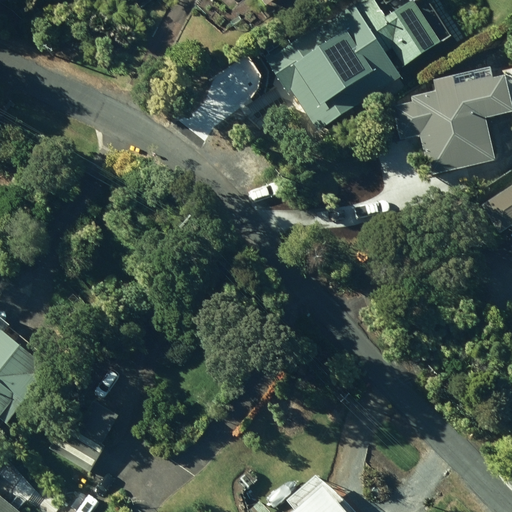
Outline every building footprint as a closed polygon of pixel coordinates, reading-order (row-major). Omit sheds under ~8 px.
[(133,0),(142,10),(154,0),(133,0)] [(294,88),(321,131),(408,77),(391,49),(395,46),(407,64),(445,41),(419,0),(415,0),(388,17),(377,0),(366,0),(292,45),(291,43),(269,56),(290,91),(294,88)] [(424,134),(432,174),(500,161),(491,116),(511,111),(511,70),(510,71),(511,76),(500,79),(497,67),(438,80),(441,91),(416,96),(417,102),(396,106),(404,138),(424,134)] [(37,185),(52,195),(59,184),(44,175),(37,185)] [(511,227),(511,187),(487,204),(505,232),(511,227)] [(356,231),(344,240),(366,269),(378,260),(356,231)] [(511,316),(511,271),(506,263),(475,284),(501,323),(511,316)] [(0,420),(21,395),(28,401),(47,378),(40,372),(48,362),(4,326),(0,329),(0,420)] [(51,449),(92,472),(107,446),(106,445),(123,414),(98,400),(77,435),(63,427),(51,449)] [(237,483),(244,490),(258,478),(251,469),(237,483)] [(354,511),(333,486),(300,511),(354,511)] [(24,511),(0,492),(0,511),(24,511)]
